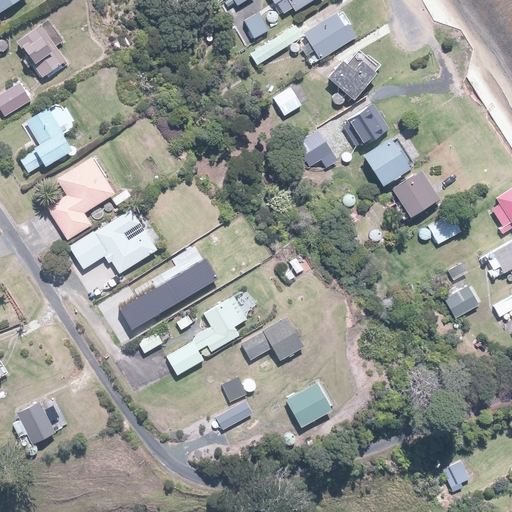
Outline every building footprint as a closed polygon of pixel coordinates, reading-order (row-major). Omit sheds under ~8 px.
[(0,0),(0,13),(21,0),(0,0)] [(272,0),(282,14),(293,7),(296,12),(315,0),(272,0)] [(340,11),(305,33),(320,58),(356,36),(340,11)] [(259,13),(245,20),(255,39),(269,32),(259,13)] [(39,23),(16,40),(44,77),(67,60),(39,23)] [(291,25),(251,54),(258,64),(298,36),(291,25)] [(344,60),(330,77),(355,98),(376,72),(362,60),(355,69),(344,60)] [(20,81),(0,94),(0,109),(5,118),(33,101),(20,81)] [(290,87),(274,97),(285,115),(301,105),(290,87)] [(374,105),(348,122),(350,125),(346,128),(358,145),(362,143),(364,146),(389,130),(374,105)] [(26,121),(41,145),(19,159),(28,173),(50,160),(52,164),(72,151),(46,108),(26,121)] [(319,131),(298,144),(311,165),(321,159),(326,166),(337,159),(319,131)] [(393,137),(362,156),(382,187),(412,168),(393,137)] [(91,224),(83,212),(115,193),(93,156),(57,178),(68,196),(48,209),(66,239),(91,224)] [(423,171),(394,189),(411,217),(440,199),(423,171)] [(511,188),(497,198),(501,204),(492,209),(507,233),(511,229),(511,188)] [(70,246),(83,268),(105,256),(109,263),(112,262),(119,273),(156,251),(143,230),(128,239),(124,231),(139,222),(131,209),(70,246)] [(448,213),(429,225),(440,243),(459,231),(448,213)] [(511,241),(511,240),(492,252),(506,272),(511,267),(511,241)] [(119,310),(130,330),(216,279),(204,259),(119,310)] [(461,264),(450,271),(455,279),(466,273),(461,264)] [(469,286),(445,299),(456,319),(480,305),(469,286)] [(215,328),(168,357),(179,376),(205,360),(203,357),(238,337),(232,326),(246,318),(233,296),(205,313),(215,328)] [(285,318),(242,344),(252,361),(272,349),(279,360),(303,347),(285,318)] [(239,376),(222,384),(231,403),(247,395),(239,376)] [(318,383),(285,400),(300,427),(332,410),(318,383)] [(245,401),(216,417),(222,429),(251,413),(245,401)] [(40,402),(17,414),(34,448),(57,437),(40,402)] [(460,461),(442,470),(451,486),(469,477),(460,461)]
